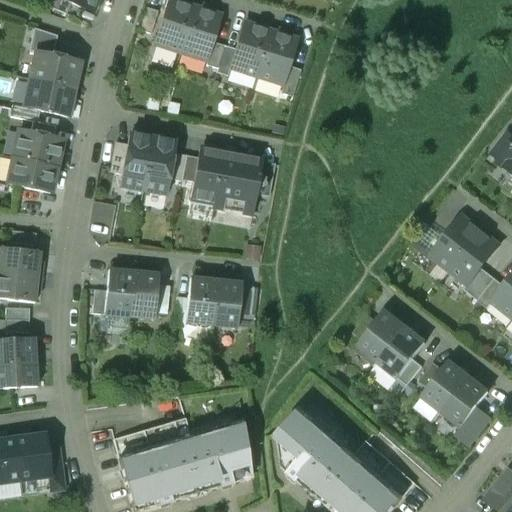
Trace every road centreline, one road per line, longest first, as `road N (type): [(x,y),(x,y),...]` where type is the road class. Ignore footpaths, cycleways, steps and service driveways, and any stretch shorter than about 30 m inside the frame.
road 1 (residential): [(67,250),(254,267)]
road 2 (residential): [(95,110),(276,152)]
road 3 (residential): [(61,413),(67,250)]
road 4 (residential): [(511,392),(388,292)]
road 5 (residential): [(71,228),(95,110)]
